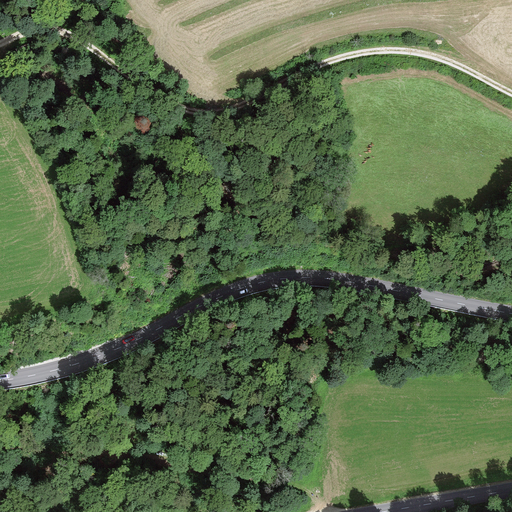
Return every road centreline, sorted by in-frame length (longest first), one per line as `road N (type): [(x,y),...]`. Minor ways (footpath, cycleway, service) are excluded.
road 1 (track): [(0,41),(68,33),(172,103),(201,112),(221,112),(340,56),(383,49),(466,67),(511,94)]
road 2 (secondary): [(511,313),(342,280),(284,278),(218,297),(102,354),(0,380)]
road 3 (secondary): [(388,511),(511,491)]
